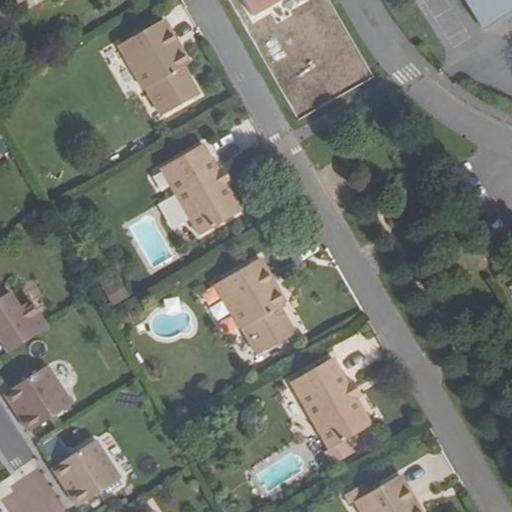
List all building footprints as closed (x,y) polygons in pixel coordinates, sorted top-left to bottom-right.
[(243,0),(252,16),(279,0),(243,0)] [(511,0),(464,0),(483,28),(511,9),(511,0)] [(147,88),(162,114),(199,94),(184,66),(189,63),(164,19),(120,45),(145,89),(147,88)] [(161,169),(199,236),(241,212),(227,188),(217,170),(202,145),(161,169)] [(221,167),(217,170),(227,188),(231,185),(221,167)] [(260,260),(215,284),(241,331),(243,329),(258,356),(294,335),(279,308),(285,305),(260,260)] [(105,291),(114,304),(128,295),(119,282),(105,291)] [(8,293),(0,298),(0,344),(6,354),(46,328),(29,302),(18,309),(8,293)] [(346,384),(332,359),(291,383),(330,449),(324,452),(332,466),(354,453),(346,440),(370,426),(356,400),(346,384)] [(46,366),(3,394),(28,433),(71,405),(46,366)] [(352,381),(346,384),(356,400),(361,397),(352,381)] [(94,441),(50,469),(75,507),(119,479),(94,441)] [(332,466),(324,452),(321,454),(329,467),(332,466)] [(344,496),(349,505),(355,501),(361,511),(420,511),(400,475),(368,494),(363,485),(344,496)]
